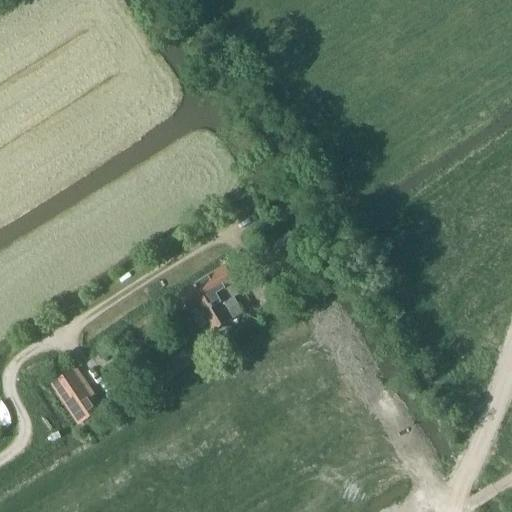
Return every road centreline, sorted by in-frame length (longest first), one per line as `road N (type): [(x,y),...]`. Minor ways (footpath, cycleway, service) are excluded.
road 1 (unknown): [(0,456),(23,430),(12,377),(22,345),(63,337),(99,372)]
road 2 (track): [(449,511),(511,343)]
